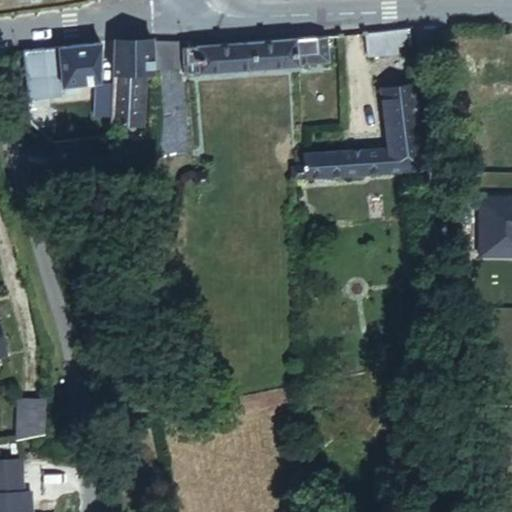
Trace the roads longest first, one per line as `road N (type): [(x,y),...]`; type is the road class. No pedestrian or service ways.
road 1 (unclassified): [(422,12),(469,511)]
road 2 (residential): [(88,511),(67,344),(0,90)]
road 3 (secondary): [(226,18),(422,12)]
road 4 (tertiary): [(0,35),(172,19)]
